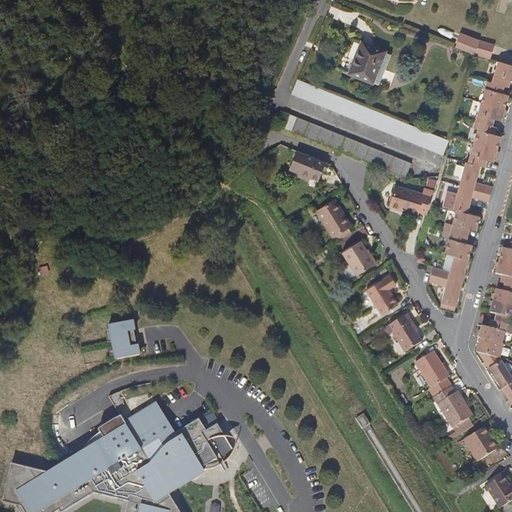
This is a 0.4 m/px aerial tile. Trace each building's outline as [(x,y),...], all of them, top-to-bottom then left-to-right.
[(460,33),(457,41),(476,49),(478,40),(460,33)] [(494,45),(478,40),(476,49),(474,54),(490,59),(494,45)] [(457,41),(454,46),(474,54),(476,49),(457,41)] [(349,73),(372,82),(384,51),(362,42),(349,73)] [(379,85),(392,54),(384,51),(372,82),(379,85)] [(511,66),(498,62),(491,83),(503,87),(508,88),(510,82),(511,82),(511,66)] [(297,81),(292,95),(442,155),(448,141),(297,81)] [(487,83),(481,103),(504,110),(508,95),(501,93),(503,87),(491,83),(487,83)] [(481,103),(475,122),(479,123),(492,127),(494,120),(500,122),(504,110),(481,103)] [(285,113),(279,127),(405,178),(411,164),(285,113)] [(479,123),(473,145),(496,151),(500,137),(494,135),(496,128),(492,127),(479,123)] [(486,161),(492,164),(496,151),(473,145),(468,163),(479,166),(484,167),(486,161)] [(329,165),(297,152),(289,171),(298,175),(297,178),(308,182),(309,179),(318,183),(323,171),(326,173),(329,165)] [(468,163),(466,162),(458,160),(456,171),(463,173),(459,186),(490,195),(491,188),(474,183),(479,166),(468,163)] [(418,213),(428,215),(435,191),(424,188),(422,194),(396,185),(389,208),(417,217),(418,213)] [(459,186),(452,209),(456,210),(466,213),(471,197),(488,202),(490,195),(459,186)] [(352,226),(336,199),(316,211),(332,238),(336,236),(340,241),(352,234),(348,228),(352,226)] [(476,231),(479,217),(466,213),(456,210),(453,221),(450,231),(467,236),(469,229),(476,231)] [(446,219),(443,229),(450,231),(453,221),(446,219)] [(440,241),(447,243),(450,231),(443,229),(440,241)] [(465,243),(467,236),(450,231),(447,243),(444,253),(454,256),(470,260),(471,245),(465,243)] [(362,239),(341,252),(350,266),(343,270),(350,280),(357,275),(358,277),(363,274),(378,264),(362,239)] [(501,248),(498,262),(511,265),(511,242),(510,242),(508,250),(501,248)] [(463,283),(470,260),(454,256),(450,272),(433,267),(431,274),(463,283)] [(501,276),(499,283),(504,284),(511,285),(511,265),(498,262),(494,274),(501,276)] [(456,312),(463,283),(431,274),(429,283),(446,288),(440,308),(456,312)] [(390,275),(365,290),(381,317),(400,305),(391,290),(397,286),(390,275)] [(495,290),(492,301),(511,306),(511,285),(504,284),(501,291),(495,290)] [(495,315),(494,321),(510,326),(511,320),(511,306),(492,301),(489,313),(495,315)] [(390,326),(407,352),(423,342),(417,332),(419,331),(408,314),(390,326)] [(133,320),(109,325),(116,359),(140,354),(138,344),(136,345),(133,330),(135,330),(133,320)] [(511,335),(511,330),(511,326),(510,326),(494,321),(489,320),(487,328),(481,326),(477,338),(479,338),(501,344),(504,333),(511,335)] [(479,338),(475,354),(479,355),(488,369),(500,361),(499,360),(503,344),(501,344),(479,338)] [(451,386),(446,379),(439,367),(441,365),(432,352),(414,363),(430,389),(428,391),(432,398),(449,387),(451,386)] [(508,400),(506,402),(510,408),(511,399),(511,379),(500,361),(488,369),(508,400)] [(449,377),(441,365),(439,367),(446,379),(449,377)] [(472,416),(466,408),(464,409),(459,400),(461,399),(456,392),(453,394),(449,387),(432,398),(452,429),(457,436),(469,429),(464,421),(472,416)] [(156,401),(124,421),(126,424),(158,404),(156,401)] [(3,501),(21,505),(24,511),(55,511),(59,510),(60,511),(61,511),(93,492),(129,501),(126,511),(179,511),(169,495),(162,483),(198,461),(203,470),(212,469),(220,466),(226,462),(234,450),(225,436),(220,436),(216,437),(208,440),(205,442),(200,433),(205,430),(206,430),(199,418),(176,432),(159,404),(158,404),(126,424),(124,421),(121,415),(99,429),(100,431),(104,437),(87,447),(47,472),(12,463),(3,501)] [(220,436),(225,436),(218,423),(206,431),(205,430),(200,433),(205,442),(208,440),(216,437),(220,436)] [(485,437),(488,435),(483,427),(464,439),(478,462),(494,451),(485,437)] [(104,437),(100,431),(84,441),(87,447),(104,437)] [(498,449),(488,435),(485,437),(494,451),(498,449)] [(162,483),(169,495),(205,473),(203,470),(198,461),(162,483)] [(502,476),(486,486),(500,509),(511,500),(511,486),(509,487),(502,476)] [(216,503),(211,505),(210,511),(219,511),(220,506),(216,503)]
